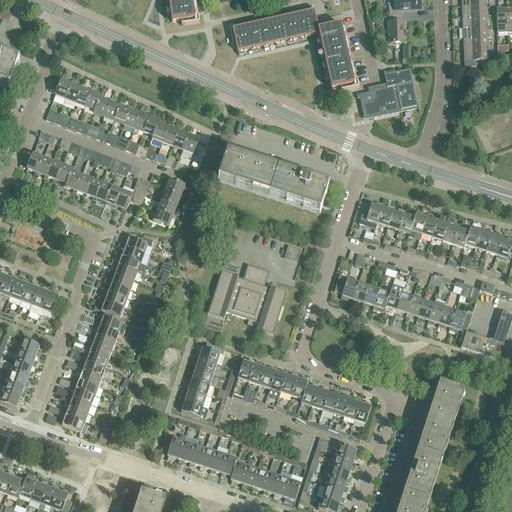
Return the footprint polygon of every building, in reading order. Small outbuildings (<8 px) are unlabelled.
[(168,0),(172,24),(181,22),(195,20),(192,0),(168,0)] [(393,0),(393,2),(388,2),(389,12),(389,18),(403,18),(403,12),(421,12),(420,0),(393,0)] [(486,8),(485,0),(460,0),(461,9),(486,8)] [(486,18),(486,8),(461,9),(462,20),(486,18)] [(507,34),(507,10),(495,10),(496,35),(507,34)] [(314,12),(230,31),(232,40),(234,39),(235,44),(236,48),(237,53),(318,35),(331,91),(340,89),(354,85),(341,30),(340,25),(318,30),(314,12)] [(404,45),(403,23),(403,18),(389,18),(389,24),(388,24),(389,45),(404,45)] [(487,29),(486,18),(462,20),(462,30),(487,29)] [(487,40),(487,30),(487,29),(462,30),(462,41),(487,40)] [(487,51),(487,40),(462,41),(463,52),(487,51)] [(488,62),(487,51),(463,52),(464,69),(476,69),(476,63),(488,62)] [(18,65),(0,57),(0,86),(9,90),(18,65)] [(369,98),(359,100),(360,105),(370,103),(373,120),(417,110),(416,103),(410,72),(410,71),(396,74),(395,75),(394,72),(384,75),(383,74),(382,74),(385,89),(376,91),(368,93),(369,98)] [(71,87),(70,86),(64,84),(65,81),(61,80),(60,84),(55,98),(65,102),(71,87)] [(81,90),(80,90),(73,88),(75,85),(71,84),(70,86),(71,87),(65,102),(75,106),(81,90)] [(85,110),(91,94),(90,94),(83,92),(85,89),(81,87),(80,90),(81,90),(75,106),(85,110)] [(95,113),(100,98),(93,96),(94,93),(91,91),(90,94),(91,94),(85,110),(95,113)] [(104,120),(109,105),(109,104),(102,102),(103,99),(100,98),(95,113),(94,116),(104,120)] [(119,108),(112,106),(113,103),(110,101),(109,104),(109,105),(104,120),(113,124),(119,108)] [(129,112),(128,112),(122,109),(123,107),(120,105),(119,108),(113,124),(123,128),(129,112)] [(133,131),(139,116),(138,116),(132,113),(133,110),(129,109),(128,112),(129,112),(123,128),(133,131)] [(56,126),(60,116),(49,112),(46,122),(56,126)] [(143,135),(149,120),(148,119),(142,117),(143,114),(139,113),(138,116),(139,116),(133,131),(143,135)] [(66,130),(70,119),(60,116),(56,126),(66,130)] [(150,148),(159,123),(152,121),(153,118),(149,116),(148,119),(149,120),(143,135),(152,138),(148,147),(150,148)] [(76,134),(80,123),(70,119),(66,130),(76,134)] [(86,137),(90,127),(80,123),(76,134),(86,137)] [(168,130),(167,130),(161,127),(162,125),(159,123),(150,148),(153,149),(155,146),(160,148),(161,145),(162,146),(168,130)] [(96,141),(99,134),(100,131),(90,127),(86,137),(96,141)] [(178,134),(177,134),(170,131),(171,128),(168,127),(167,130),(168,130),(162,146),(172,150),(178,134)] [(182,153),(187,138),(187,137),(180,135),(182,132),(178,131),(177,134),(178,134),(172,150),(182,153)] [(49,144),(51,137),(41,133),(39,140),(49,144)] [(105,145),(109,135),(105,134),(105,136),(99,134),(96,141),(105,145)] [(192,157),(198,142),(190,139),(191,136),(188,134),(187,137),(187,138),(182,153),(180,158),(185,160),(187,155),(192,157)] [(115,149),(119,139),(109,135),(105,145),(115,149)] [(59,148),(62,141),(51,137),(49,144),(59,148)] [(125,152),(129,143),(119,139),(115,149),(125,152)] [(68,152),(71,144),(62,141),(59,148),(68,152)] [(135,156),(138,147),(139,147),(129,143),(125,152),(135,156)] [(78,156),(81,148),(71,144),(68,152),(78,156)] [(145,160),(148,153),(144,152),(145,150),(138,147),(135,156),(145,160)] [(88,162),(91,152),(81,148),(78,156),(78,159),(88,162)] [(155,164),(158,157),(154,155),(155,154),(148,151),(148,153),(145,160),(155,164)] [(97,166),(101,156),(91,152),(88,162),(97,166)] [(37,175),(43,160),(33,156),(27,172),(34,174),(33,177),(37,179),(38,176),(37,175)] [(107,170),(111,160),(101,156),(97,166),(107,170)] [(165,168),(168,160),(158,157),(155,164),(165,168)] [(327,189),(226,157),(217,182),(319,215),(322,208),(328,210),(329,207),(331,203),(324,200),(327,189)] [(175,171),(179,161),(169,158),(168,160),(165,168),(175,171)] [(47,179),(53,164),(43,160),(37,175),(38,176),(44,178),(43,181),(47,182),(48,180),(47,179)] [(119,170),(121,164),(111,160),(107,170),(111,171),(110,174),(116,176),(119,170)] [(188,168),(184,167),(185,164),(179,161),(175,171),(185,175),(188,168)] [(57,183),(62,167),(53,164),(47,179),(48,180),(54,182),(53,185),(57,186),(58,184),(57,183)] [(128,174),(131,167),(121,164),(119,170),(128,174)] [(65,190),(72,171),(62,167),(57,183),(58,184),(64,186),(63,189),(65,190)] [(137,181),(138,180),(141,171),(131,167),(128,174),(133,176),(132,179),(137,181)] [(76,193),(81,178),(72,174),(73,171),(72,171),(65,190),(73,193),(72,195),(75,196),(77,194),(76,193)] [(86,197),(91,182),(81,178),(76,193),(77,194),(83,196),(82,199),(85,200),(86,198),(86,197)] [(145,195),(148,186),(149,184),(138,180),(137,181),(133,191),(145,195)] [(94,204),(101,185),(91,182),(86,197),(86,198),(93,200),(92,203),(94,204)] [(186,192),(187,189),(183,187),(183,188),(169,182),(165,193),(180,199),(181,198),(183,191),(186,192)] [(104,208),(111,189),(101,185),(94,204),(95,204),(96,203),(100,205),(101,207),(104,208)] [(115,208),(121,193),(111,189),(104,208),(105,208),(105,207),(110,209),(111,210),(115,212),(116,209),(115,208)] [(140,208),(145,195),(133,191),(131,197),(128,204),(140,208)] [(128,204),(131,197),(121,193),(115,208),(116,209),(122,211),(121,214),(125,215),(126,211),(128,204)] [(182,202),(183,200),(183,199),(181,198),(180,199),(165,193),(161,203),(176,209),(177,207),(179,201),(182,202)] [(178,212),(179,208),(177,207),(176,209),(161,203),(157,212),(172,219),(173,217),(175,211),(178,212)] [(376,226),(383,206),(380,205),(379,208),(371,206),(366,223),(376,226)] [(387,230),(393,210),(390,209),(390,212),(382,209),(383,206),(376,226),(387,230)] [(397,233),(404,213),(401,212),(400,215),(393,213),(394,210),(393,210),(387,230),(397,233)] [(174,222),(175,219),(175,218),(173,217),(172,219),(157,212),(153,223),(168,229),(171,221),(174,222)] [(408,237),(415,217),(411,215),(409,216),(409,218),(403,216),(404,213),(397,233),(408,237)] [(420,237),(426,217),(424,216),(423,219),(415,217),(408,237),(409,234),(420,237)] [(431,241),(437,220),(433,219),(431,220),(430,222),(426,220),(427,217),(426,217),(420,237),(420,239),(423,240),(424,238),(431,241)] [(441,244),(448,224),(445,223),(444,226),(436,223),(437,220),(431,241),(441,244)] [(452,247),(458,227),(455,226),(454,230),(447,227),(448,224),(441,244),(452,247)] [(463,251),(469,231),(466,230),(465,233),(457,231),(459,227),(458,227),(452,247),(463,251)] [(475,251),(481,231),(478,230),(477,233),(469,231),(463,251),(464,247),(475,251)] [(485,254),(491,234),(481,231),(475,251),(485,254)] [(496,258),(502,237),(491,234),(485,254),(496,258)] [(507,261),(511,246),(511,240),(509,240),(507,241),(506,242),(502,241),(503,237),(502,237),(496,258),(507,261)] [(143,257),(147,248),(150,249),(153,243),(141,238),(139,245),(128,241),(125,248),(125,250),(143,257)] [(297,264),(300,251),(288,247),(284,260),(297,264)] [(416,252),(417,249),(413,248),(412,251),(407,250),(406,254),(414,256),(416,252)] [(140,266),(143,257),(125,250),(124,252),(122,257),(121,259),(140,266)] [(365,264),(366,259),(358,257),(355,267),(363,269),(365,264)] [(470,267),(472,260),(464,257),(460,268),(469,271),(470,267)] [(136,275),(140,266),(121,259),(121,260),(119,266),(118,268),(136,275)] [(350,268),(350,259),(341,259),(341,268),(350,268)] [(272,337),(286,292),(271,287),(269,290),(264,288),(269,274),(247,267),(243,282),(236,279),(237,276),(222,272),(210,308),(208,316),(223,321),(225,314),(248,321),(247,326),(251,328),(252,322),(259,324),(256,332),(272,337)] [(133,284),(136,275),(118,268),(117,270),(115,275),(114,277),(133,284)] [(425,287),(428,277),(429,275),(421,272),(419,277),(420,277),(415,291),(413,297),(415,298),(417,292),(420,285),(425,287)] [(130,293),(133,284),(114,277),(114,279),(112,284),(111,286),(130,293)] [(0,296),(10,300),(16,283),(15,282),(16,279),(13,278),(11,279),(10,280),(5,279),(0,291),(0,296)] [(20,304),(26,287),(25,286),(26,283),(23,281),(22,285),(16,283),(10,300),(20,304)] [(351,305),(358,285),(347,281),(340,301),(347,303),(348,300),(352,302),(351,305)] [(492,297),(494,289),(482,284),(479,293),(492,297)] [(362,308),(368,288),(358,285),(351,305),(354,306),(355,303),(363,305),(362,308)] [(31,308),(38,287),(36,286),(33,287),(32,289),(26,287),(20,304),(31,308)] [(126,302),(130,293),(111,286),(108,293),(108,295),(126,302)] [(476,302),(479,293),(471,290),(472,289),(464,286),(462,291),(459,301),(458,300),(457,303),(458,304),(458,303),(462,304),(463,299),(466,300),(466,299),(476,302)] [(41,312),(47,295),(46,294),(47,291),(44,290),(42,291),(41,292),(38,291),(40,288),(38,287),(31,308),(41,312)] [(383,315),(384,312),(393,287),(391,290),(387,289),(385,294),(379,292),(373,312),(383,315)] [(395,316),(403,290),(393,287),(384,312),(391,314),(395,316)] [(379,292),(368,289),(368,288),(362,308),(365,309),(366,306),(373,309),(372,312),(373,312),(379,292)] [(406,319),(412,299),(403,296),(404,290),(403,290),(395,316),(398,317),(399,314),(406,316),(405,319),(406,319)] [(52,316),(58,299),(56,298),(58,295),(54,293),(53,297),(47,295),(41,312),(52,316)] [(123,311),(126,302),(108,295),(107,297),(105,302),(104,304),(123,311)] [(416,323),(423,302),(412,299),(406,319),(409,320),(410,317),(417,320),(416,323)] [(427,326),(434,306),(423,302),(416,323),(422,324),(423,321),(428,323),(427,326)] [(119,320),(123,311),(104,304),(104,305),(102,311),(100,313),(119,320)] [(438,330),(444,309),(445,307),(442,306),(441,308),(434,306),(427,326),(430,327),(431,324),(438,326),(437,329),(438,330)] [(448,333),(455,313),(444,309),(438,330),(441,331),(442,328),(449,330),(448,333)] [(495,335),(493,340),(506,344),(507,340),(511,325),(511,314),(503,311),(495,335)] [(12,323),(15,314),(10,312),(8,316),(3,314),(1,318),(12,323)] [(466,333),(471,315),(466,314),(466,316),(455,313),(448,333),(454,335),(455,332),(460,333),(460,332),(466,333)] [(25,322),(15,318),(17,315),(15,314),(12,323),(23,327),(25,322)] [(118,336),(121,327),(102,320),(100,327),(99,329),(118,336)] [(33,331),(35,326),(25,322),(23,327),(33,331)] [(45,335),(46,331),(35,326),(33,331),(45,335)] [(114,345),(118,336),(99,329),(97,335),(95,338),(114,345)] [(6,347),(10,337),(5,335),(1,346),(6,347)] [(496,362),(501,346),(465,335),(460,350),(496,362)] [(111,354),(114,345),(95,338),(95,339),(93,345),(92,347),(111,354)] [(125,345),(137,348),(138,342),(127,339),(125,345)] [(37,355),(39,348),(22,342),(18,351),(36,358),(39,359),(41,356),(37,355)] [(222,357),(224,352),(206,346),(205,351),(202,350),(202,351),(198,350),(197,354),(198,356),(200,356),(198,361),(216,367),(220,356),(222,357)] [(107,363),(111,354),(92,347),(91,348),(89,354),(89,356),(107,363)] [(33,364),(36,358),(18,351),(14,362),(32,369),(35,370),(36,367),(35,365),(33,364)] [(104,372),(107,363),(89,356),(88,356),(86,363),(85,365),(104,372)] [(236,373),(240,362),(235,360),(232,372),(236,373)] [(212,378),(216,367),(198,361),(198,362),(195,361),(193,364),(194,366),(196,367),(195,371),(212,378)] [(29,374),(32,369),(14,362),(10,373),(28,379),(31,380),(32,377),(31,375),(29,374)] [(248,384),(254,367),(253,366),(254,363),(250,362),(248,363),(248,365),(243,363),(237,381),(248,384)] [(101,381),(104,372),(85,365),(85,366),(83,372),(82,374),(101,381)] [(259,388),(264,370),(263,370),(264,366),(261,365),(259,366),(258,368),(254,367),(248,384),(259,388)] [(269,391),(275,374),(274,373),(275,370),(271,369),(269,370),(269,372),(264,370),(259,388),(269,391)] [(209,388),(212,378),(195,371),(194,373),(191,372),(190,375),(191,377),(193,378),(191,382),(209,388)] [(233,384),(236,373),(232,372),(228,382),(233,384)] [(280,395),(286,377),(284,377),(285,373),(282,372),(280,373),(279,375),(275,374),(269,391),(280,395)] [(25,386),(28,379),(10,373),(6,383),(24,389),(27,391),(28,387),(25,386)] [(97,390),(101,381),(82,374),(81,376),(79,381),(78,383),(97,390)] [(291,398),(297,381),(295,380),(296,377),(293,376),(291,377),(290,379),(286,377),(280,395),(291,398)] [(302,402),(306,387),(307,384),(306,384),(307,380),(304,379),(302,380),(301,382),(297,381),(291,398),(302,402)] [(206,399),(209,388),(191,382),(191,383),(188,382),(186,385),(187,387),(189,388),(188,393),(206,399)] [(230,395),(233,384),(228,382),(225,393),(230,395)] [(21,395),(24,389),(6,383),(2,393),(20,400),(23,401),(24,398),(23,396),(21,395)] [(94,399),(97,390),(78,383),(78,384),(76,390),(75,392),(94,399)] [(424,511),(463,393),(441,386),(439,385),(412,468),(409,466),(405,477),(409,479),(398,511),(424,511)] [(312,409),(317,391),(316,391),(317,387),(314,386),(312,387),(311,389),(306,387),(302,402),(301,405),(312,409)] [(322,412),(328,395),(327,394),(328,391),(324,390),(322,391),(322,393),(317,391),(312,409),(322,412)] [(90,408),(94,399),(75,392),(74,393),(72,399),(71,401),(90,408)] [(17,406),(20,400),(2,393),(0,399),(0,406),(15,412),(16,410),(19,412),(20,408),(19,406),(17,406)] [(202,409),(206,399),(188,393),(188,394),(184,393),(183,396),(186,397),(184,403),(202,409)] [(226,405),(230,395),(225,393),(221,404),(226,405)] [(333,416),(338,398),(337,398),(338,394),(335,393),(333,394),(332,396),(328,395),(322,412),(333,416)] [(344,419),(349,402),(348,401),(349,398),(345,397),(343,398),(343,400),(338,398),(333,416),(344,419)] [(355,423),(360,405),(359,405),(360,401),(356,400),(354,401),(354,403),(349,402),(344,419),(355,423)] [(87,417),(90,408),(71,401),(71,402),(69,408),(68,410),(87,417)] [(198,420),(202,409),(184,403),(184,404),(181,403),(179,408),(182,409),(181,414),(198,420)] [(223,416),(226,405),(221,404),(218,414),(223,416)] [(365,426),(371,409),(369,408),(370,405),(367,404),(366,407),(360,405),(355,423),(365,426)] [(84,426),(87,417),(68,410),(67,411),(66,416),(65,419),(84,426)] [(219,427),(223,416),(218,414),(214,426),(219,427)] [(80,435),(84,426),(65,419),(64,419),(62,425),(61,428),(80,435)] [(305,427),(307,423),(296,419),(296,420),(295,424),(305,427)] [(188,429),(190,424),(179,420),(178,425),(188,429)] [(316,431),(318,426),(307,423),(305,427),(316,431)] [(198,432),(200,428),(190,424),(188,429),(198,432)] [(209,436),(211,431),(200,428),(198,432),(209,436)] [(220,440),(222,435),(211,431),(209,436),(220,440)] [(349,441),(350,437),(339,433),(337,438),(349,441)] [(231,443),(232,438),(222,435),(220,440),(231,443)] [(177,462),(183,444),(185,438),(181,436),(179,442),(172,440),(168,454),(166,458),(168,458),(167,462),(170,463),(172,462),(173,460),(177,462)] [(168,454),(172,440),(166,437),(161,452),(168,454)] [(243,445),(244,442),(232,438),(231,443),(242,447),(243,445)] [(320,453),(324,442),(319,440),(316,451),(320,453)] [(188,465),(194,447),(183,444),(177,462),(178,462),(177,465),(181,466),(182,463),(188,465)] [(252,454),(254,449),(243,445),(242,447),(241,450),(252,454)] [(199,468),(204,451),(194,447),(188,465),(189,466),(188,469),(191,470),(193,469),(194,467),(199,468)] [(355,457),(356,452),(339,447),(335,458),(353,463),(353,462),(357,463),(358,460),(357,458),(355,457)] [(263,457),(264,452),(254,449),(252,454),(263,457)] [(209,472),(215,454),(204,451),(199,468),(200,469),(199,472),(202,473),(203,470),(209,472)] [(273,461),(275,456),(264,452),(263,457),(273,461)] [(220,476),(226,458),(215,454),(209,472),(211,472),(210,476),(213,477),(214,474),(220,476)] [(231,479),(236,465),(237,461),(226,458),(220,476),(221,476),(220,479),(223,480),(225,479),(226,478),(231,479)] [(351,469),(353,463),(335,458),(332,468),(349,474),(350,473),(353,474),(354,470),(351,469)] [(241,486),(247,469),(236,465),(231,479),(230,482),(232,483),(230,486),(234,487),(236,486),(236,485),(241,486)] [(348,478),(349,475),(349,474),(332,468),(328,479),(346,484),(349,485),(351,481),(350,479),(348,478)] [(252,489),(257,472),(247,469),(241,486),(242,486),(241,490),(244,491),(246,490),(247,488),(252,489)] [(262,493),(268,475),(257,472),(252,489),(253,490),(252,493),(255,494),(257,493),(258,492),(262,493)] [(7,497),(13,480),(14,477),(10,475),(9,479),(3,477),(0,484),(0,494),(6,497),(7,497)] [(273,496),(278,479),(268,475),(262,493),(263,493),(262,497),(266,498),(268,497),(268,495),(273,496)] [(29,503),(36,485),(38,482),(27,478),(25,485),(24,484),(19,498),(29,503)] [(19,498),(24,484),(23,484),(24,481),(21,479),(20,483),(13,480),(7,497),(18,502),(19,498)] [(284,500),(289,482),(278,479),(273,496),(274,497),(273,500),(277,501),(279,500),(279,499),(284,500)] [(344,489),(346,484),(328,479),(325,489),(342,495),(343,494),(346,495),(347,492),(346,490),(344,489)] [(295,503),(300,486),(289,482),(284,500),(285,500),(283,504),(287,505),(288,501),(295,503)] [(40,507),(47,489),(46,489),(47,485),(43,484),(41,485),(41,487),(36,485),(29,503),(40,507)] [(161,511),(165,502),(163,501),(150,497),(152,488),(143,485),(134,511),(161,511)] [(50,511),(57,493),(56,493),(57,489),(54,488),(53,491),(47,489),(40,507),(50,511)] [(341,500),(342,496),(342,495),(325,489),(321,500),(339,506),(339,505),(343,506),(344,501),(341,500)] [(68,511),(72,504),(66,501),(68,497),(66,497),(68,493),(64,492),(63,496),(57,493),(50,511),(53,511),(68,511)] [(337,511),(339,507),(339,506),(321,500),(318,511),(320,511),(337,511)]
